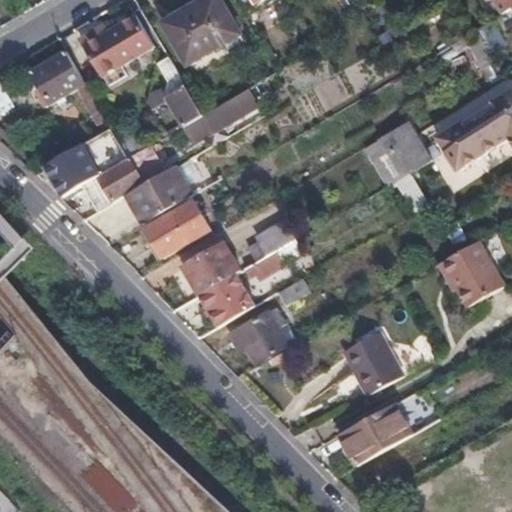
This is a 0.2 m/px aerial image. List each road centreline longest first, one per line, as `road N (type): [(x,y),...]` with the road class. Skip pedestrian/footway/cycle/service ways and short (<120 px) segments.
road 1 (residential): [(0,161),(340,511)]
road 2 (unknown): [(284,455),(456,359),(475,334)]
road 3 (track): [(137,511),(7,362)]
